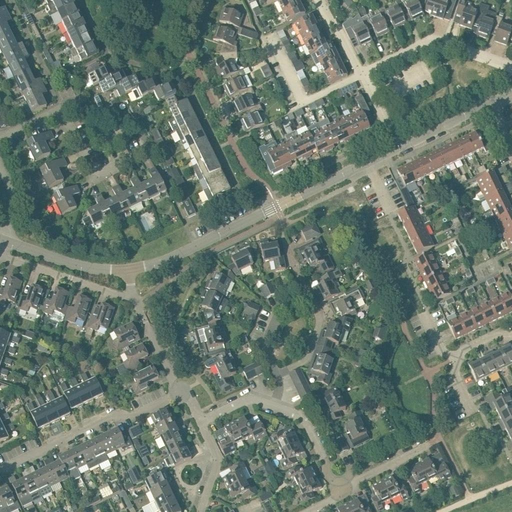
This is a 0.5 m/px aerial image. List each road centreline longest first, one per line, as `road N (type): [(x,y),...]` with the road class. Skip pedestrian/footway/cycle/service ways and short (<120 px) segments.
road 1 (residential): [(127,270),(172,257),(366,162)]
road 2 (residential): [(0,467),(181,392)]
road 3 (residential): [(511,68),(427,41),(360,75)]
road 4 (residential): [(360,75),(302,103),(267,36)]
road 5 (residential): [(0,257),(133,298)]
road 6 (residential): [(2,240),(75,265),(127,270)]
road 7 (residential): [(149,150),(104,170),(87,165),(63,110)]
